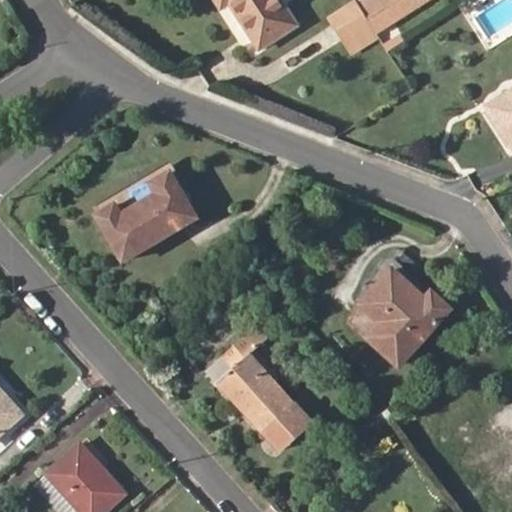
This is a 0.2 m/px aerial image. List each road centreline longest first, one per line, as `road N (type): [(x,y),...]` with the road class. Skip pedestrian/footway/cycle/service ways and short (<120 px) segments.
road 1 (residential): [(119,81),(460,216),(511,284)]
road 2 (residential): [(241,511),(0,246)]
road 3 (residential): [(0,187),(119,81)]
